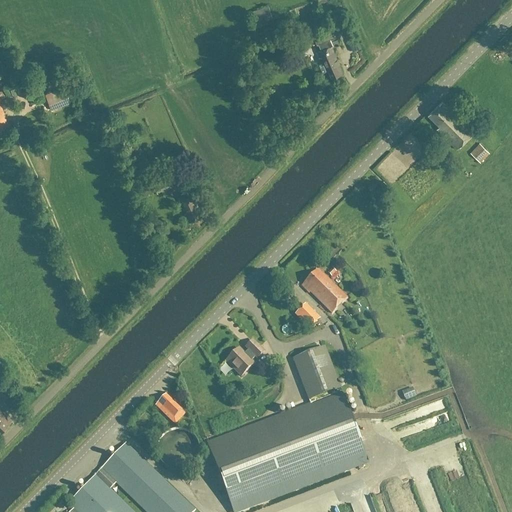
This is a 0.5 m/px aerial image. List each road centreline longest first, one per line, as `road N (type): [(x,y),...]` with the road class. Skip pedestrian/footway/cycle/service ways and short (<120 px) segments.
road 1 (tertiary): [(23,511),(511,17)]
road 2 (unclassified): [(0,448),(441,0)]
